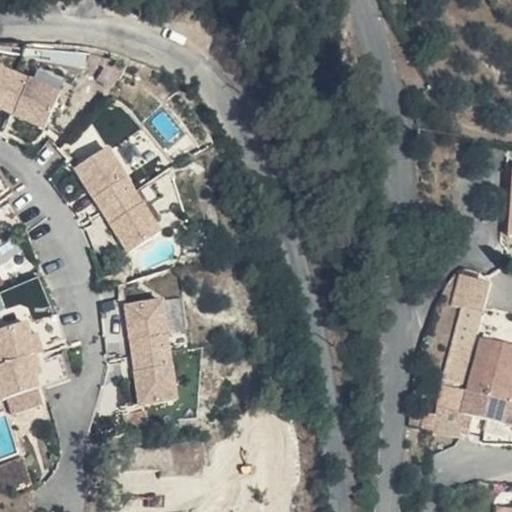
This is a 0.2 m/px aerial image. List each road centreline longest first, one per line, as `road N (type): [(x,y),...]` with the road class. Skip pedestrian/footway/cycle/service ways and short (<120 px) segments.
road 1 (residential): [(343,511),(324,355),(229,113),(196,74),(159,48),(107,29),(0,25)]
road 2 (residential): [(359,0),(378,44),(398,174),(388,511)]
road 3 (residential): [(0,150),(43,185),(68,244),(84,341),(73,510)]
